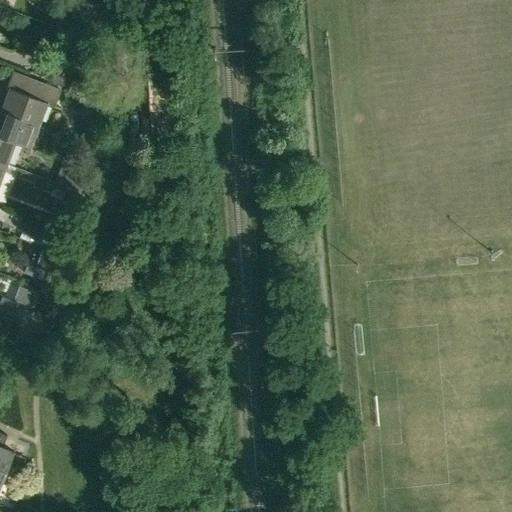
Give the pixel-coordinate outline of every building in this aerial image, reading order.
[(54,14),(56,6),(54,5),(46,2),(42,10),(54,14)] [(147,73),(148,74),(148,86),(173,84),(172,71),(147,73)] [(12,87),(3,111),(38,124),(46,102),(55,105),(60,90),(13,72),(8,86),(12,87)] [(148,86),(149,98),(173,96),(173,84),(148,86)] [(174,108),(173,96),(149,98),(150,109),(174,108)] [(175,119),(174,108),(150,109),(150,121),(175,119)] [(0,135),(13,141),(13,142),(14,142),(14,141),(29,147),(38,124),(3,111),(0,109),(0,135)] [(176,132),(175,119),(150,121),(151,133),(176,132)] [(0,161),(5,164),(14,142),(13,142),(13,141),(0,135),(0,161)] [(52,228),(68,234),(84,194),(67,188),(52,228)] [(23,231),(39,237),(44,225),(27,219),(23,231)] [(48,268),(54,253),(43,249),(38,264),(48,268)] [(14,261),(9,275),(23,280),(27,270),(32,272),(35,265),(27,262),(26,265),(14,261)] [(16,303),(7,300),(2,313),(11,316),(16,303)] [(0,317),(0,331),(0,332),(0,336),(6,339),(13,321),(5,318),(5,319),(0,317)] [(0,488),(0,489),(14,452),(3,447),(7,435),(0,432),(0,433),(0,488)]
